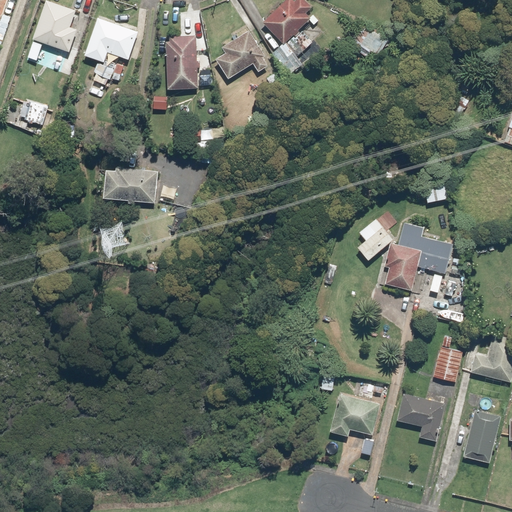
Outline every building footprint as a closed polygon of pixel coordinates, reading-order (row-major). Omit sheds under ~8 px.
[(77,9),(52,0),(47,0),(34,37),(69,50),(77,28),(71,26),(77,9)] [(285,0),(264,21),(285,43),(310,19),(312,17),(307,12),(314,5),(308,0),(285,0)] [(140,30),(99,16),(86,53),(106,60),(110,49),(131,57),(140,30)] [(310,19),(285,43),(274,53),(293,72),(303,62),(297,56),(313,41),(311,39),(320,30),(310,19)] [(356,37),(352,44),(371,56),(373,53),(375,54),(376,52),(380,54),(390,37),(370,25),(364,35),(361,33),(358,38),(356,37)] [(252,28),(224,44),(228,51),(218,57),(229,77),(255,62),(259,70),(272,63),(252,28)] [(171,39),(167,39),(168,88),(199,88),(198,34),(171,34),(171,39)] [(125,65),(109,59),(103,74),(119,80),(125,65)] [(218,96),(219,96),(219,99),(220,99),(220,101),(230,101),(230,96),(228,96),(228,92),(227,92),(228,86),(226,86),(227,83),(217,83),(217,91),(218,91),(218,96)] [(459,116),(472,100),(461,92),(449,107),(459,116)] [(207,95),(198,97),(200,115),(210,113),(210,111),(216,110),(214,96),(207,97),(207,95)] [(159,199),(161,168),(118,165),(118,167),(108,166),(106,195),(129,197),(129,202),(139,203),(139,198),(159,199)] [(449,176),(425,180),(429,201),(453,197),(449,176)] [(367,238),(359,246),(365,253),(365,252),(370,258),(395,238),(378,216),(361,230),(367,238)] [(425,226),(405,221),(399,243),(393,241),(387,263),(390,264),(385,282),(410,289),(417,264),(446,272),(453,243),(423,235),(425,226)] [(464,258),(455,256),(451,273),(460,275),(464,258)] [(511,335),(494,332),(489,355),(476,352),(472,371),(511,379),(511,335)] [(464,351),(440,346),(434,375),(458,380),(464,351)] [(333,390),(337,374),(326,371),(324,379),(319,378),(317,387),(333,390)] [(447,402),(404,390),(399,419),(424,425),(421,435),(437,439),(447,402)] [(382,402),(341,391),(332,429),(350,434),(351,429),(374,434),(382,402)] [(475,409),(465,455),(492,461),(502,416),(475,409)]
